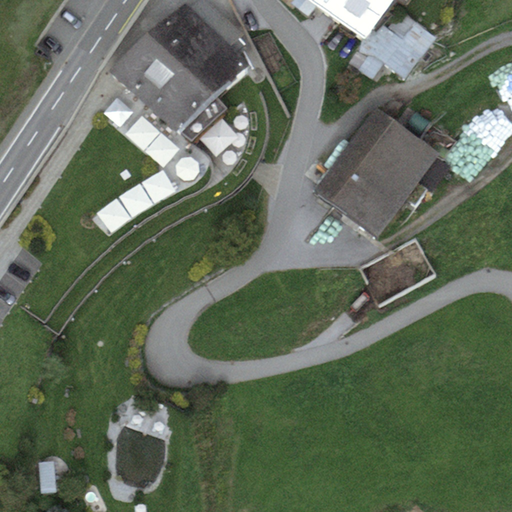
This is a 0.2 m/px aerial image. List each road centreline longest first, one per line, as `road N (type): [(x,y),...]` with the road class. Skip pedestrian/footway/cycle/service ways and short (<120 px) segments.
road 1 (residential): [(265,0),(307,52),(314,75),(277,234),(255,265),(174,322),(169,354),(207,372),(256,370),(345,347),(477,283),(511,283)]
road 2 (track): [(272,244),(335,258),(375,252),(511,151)]
road 3 (track): [(511,40),(370,106),(329,142),(301,139)]
road 4 (primary): [(126,0),(0,187)]
